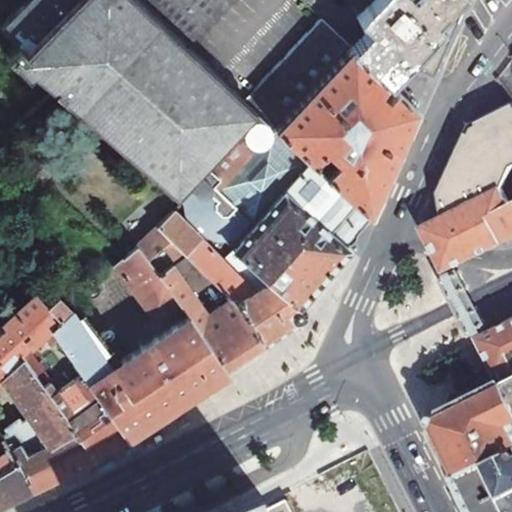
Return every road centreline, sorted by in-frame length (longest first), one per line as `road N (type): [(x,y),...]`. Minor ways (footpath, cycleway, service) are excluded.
road 1 (secondary): [(354,377),(76,511)]
road 2 (residential): [(383,246),(441,112),(511,19)]
road 3 (secondary): [(438,511),(377,397),(354,377)]
road 4 (tertiary): [(354,377),(349,332),(383,246)]
road 5 (tertiary): [(511,258),(383,246)]
